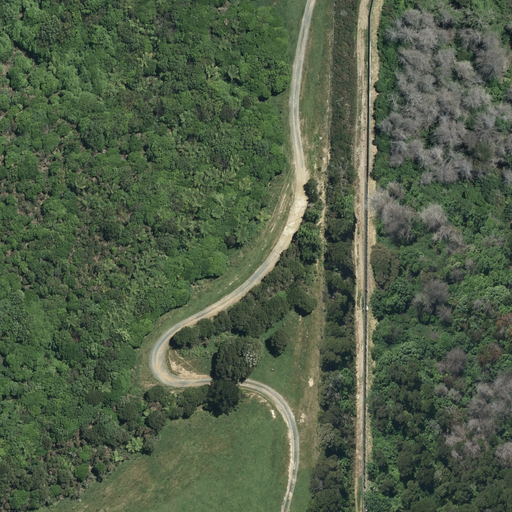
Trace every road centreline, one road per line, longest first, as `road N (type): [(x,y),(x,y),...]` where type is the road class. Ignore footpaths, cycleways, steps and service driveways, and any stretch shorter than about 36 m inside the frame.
road 1 (track): [(312,0),(296,87),(298,209),(278,252),(245,288),(178,326),(156,363),(177,381),(242,380),(285,405),(294,430),(285,511)]
road 2 (track): [(365,0),(359,511)]
